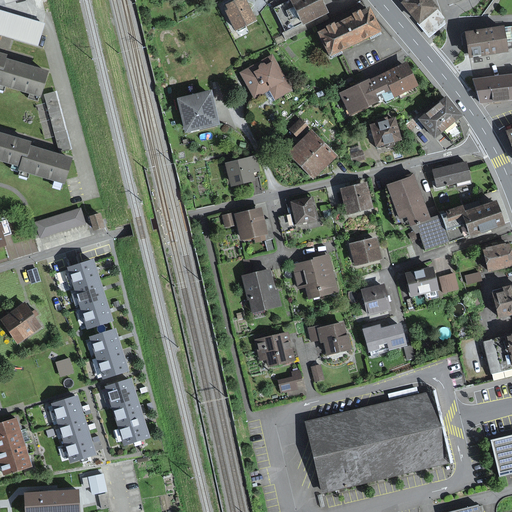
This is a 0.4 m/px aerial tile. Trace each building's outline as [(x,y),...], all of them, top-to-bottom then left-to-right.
[(318,0),(289,0),(273,8),(285,33),(303,24),(306,30),(328,19),(319,1),(318,0)] [(432,0),(411,0),(405,5),(432,41),(452,25),(432,0)] [(244,1),(225,9),(235,32),(254,24),(244,1)] [(45,23),(0,9),(0,34),(38,46),(45,23)] [(327,30),(319,34),(330,57),(379,33),(367,10),(360,14),(358,12),(356,13),(352,15),(353,17),(334,26),(333,24),(329,26),(326,27),(327,30)] [(466,35),(469,60),(511,55),(511,50),(511,42),(510,30),(466,35)] [(273,51),(240,70),(254,96),(269,89),(275,98),(292,87),(273,51)] [(0,77),(1,78),(6,62),(8,55),(0,52),(0,77)] [(1,78),(0,82),(0,83),(40,96),(47,75),(6,62),(1,78)] [(361,86),(341,95),(350,113),(376,101),(374,97),(381,93),(384,99),(398,92),(401,99),(416,92),(404,66),(394,71),(361,86)] [(511,77),(483,81),(485,104),(511,101),(511,77)] [(180,101),(187,135),(224,125),(214,93),(180,101)] [(446,98),(419,118),(434,138),(443,131),(452,143),(470,130),(446,98)] [(396,118),(374,123),(380,148),(402,143),(396,118)] [(316,128),(290,151),(314,178),(340,154),(316,128)] [(0,159),(26,167),(31,152),(33,145),(0,134),(0,159)] [(26,167),(24,173),(65,186),(71,164),(31,152),(26,167)] [(250,158),(222,166),(229,192),(257,184),(250,158)] [(468,164),(433,169),(436,187),(471,183),(468,164)] [(415,178),(391,187),(406,228),(430,219),(415,178)] [(363,185),(340,191),(346,218),(370,212),(363,185)] [(492,186),(440,203),(446,222),(465,215),(470,230),(503,219),(492,186)] [(311,195),(287,201),(292,225),(317,219),(311,195)] [(262,206),(233,214),(241,240),(270,232),(262,206)] [(84,207),(39,219),(44,236),(89,224),(84,207)] [(7,223),(0,224),(0,251),(14,248),(7,223)] [(377,236),(350,242),(355,267),(383,261),(377,236)] [(511,243),(485,249),(489,269),(511,263),(511,243)] [(326,256),(298,263),(307,295),(334,289),(326,256)] [(92,262),(68,270),(88,330),(112,322),(92,262)] [(448,263),(407,271),(412,296),(453,288),(448,263)] [(273,268),(244,275),(252,310),(281,304),(273,268)] [(383,282),(363,285),(367,313),(387,310),(383,282)] [(511,287),(492,291),(497,314),(511,311),(511,287)] [(29,306),(6,321),(21,343),(44,328),(29,306)] [(345,319),(319,326),(326,354),(352,348),(345,319)] [(398,324),(366,331),(371,351),(403,344),(398,324)] [(116,331),(92,338),(104,379),(128,372),(116,331)] [(287,332),(257,338),(263,366),(293,360),(287,332)] [(511,335),(484,342),(492,374),(511,369),(511,335)] [(148,437),(132,384),(108,391),(124,444),(148,437)] [(434,392),(305,423),(322,495),(451,464),(443,427),(434,392)] [(53,406),(71,462),(96,454),(78,398),(53,406)] [(0,423),(0,436),(26,431),(23,417),(0,423)] [(0,436),(0,450),(29,444),(26,431),(0,436)] [(511,436),(489,442),(498,479),(511,475),(511,436)] [(0,450),(0,458),(2,464),(33,457),(29,444),(0,450)] [(2,464),(5,478),(36,470),(33,457),(2,464)] [(77,511),(78,493),(27,494),(26,511),(77,511)]
